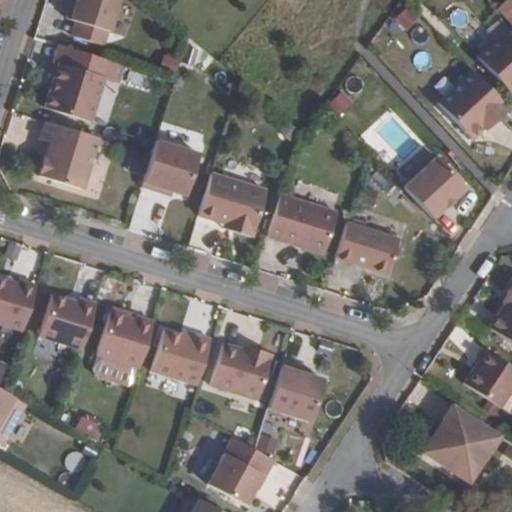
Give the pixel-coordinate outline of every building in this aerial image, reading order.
[(118,0),(72,0),(72,4),(74,4),(71,19),(79,21),(76,37),(106,46),(118,0)] [(511,2),(503,13),(511,23),(511,2)] [(405,5),(394,20),(408,30),(419,15),(405,5)] [(511,26),(478,57),(511,96),(511,95),(511,26)] [(304,43),(283,37),(266,95),(288,101),(304,43)] [(177,73),(181,58),(164,53),(160,68),(177,73)] [(107,76),(67,63),(62,78),(56,75),(47,106),(93,120),(107,76)] [(468,139),(481,127),(491,117),(494,120),(505,109),(470,72),(435,104),(468,139)] [(346,115),(367,83),(352,73),(330,105),(346,115)] [(491,117),(481,127),(483,129),(494,120),(491,117)] [(390,118),(379,128),(395,146),(406,136),(390,118)] [(96,138),(43,121),(40,139),(49,142),(38,175),(81,188),(96,138)] [(158,137),(156,142),(143,185),(160,192),(162,187),(187,194),(200,152),(158,137)] [(402,186),(430,217),(462,187),(434,157),(402,186)] [(213,172),(198,212),(223,221),(234,224),(233,230),(251,235),(266,189),(213,172)] [(335,210),(290,197),(277,238),(322,252),(335,210)] [(234,224),(223,221),(222,226),(233,230),(234,224)] [(395,238),(353,224),(342,258),(385,272),(395,238)] [(487,328),(511,344),(511,282),(503,298),(506,300),(501,308),(487,328)] [(0,330),(15,335),(30,289),(13,284),(12,288),(0,284),(0,330)] [(37,336),(80,350),(94,304),(78,299),(77,302),(49,294),(37,336)] [(506,300),(503,298),(498,307),(501,308),(506,300)] [(92,353),(137,367),(151,321),(133,315),(130,323),(124,322),(123,317),(104,311),(92,353)] [(124,313),(123,317),(124,322),(130,323),(133,315),(124,313)] [(148,371),(194,386),(208,340),(180,331),(179,334),(162,329),(148,371)] [(240,350),(219,345),(207,386),(255,401),(268,354),(240,347),(240,350)] [(511,385),(511,368),(481,348),(470,360),(473,364),(461,382),(498,407),(511,385)] [(297,369),(279,363),(265,410),(313,424),(325,382),(297,374),(297,369)] [(0,416),(11,397),(0,390),(0,416)] [(462,493),(501,434),(453,403),(443,418),(432,434),(415,460),(462,493)] [(74,430),(93,440),(101,425),(82,415),(74,430)] [(429,431),(432,434),(443,418),(438,416),(429,431)] [(259,477),(269,460),(228,437),(202,483),(240,504),(256,476),(259,477)] [(72,449),(63,463),(77,472),(86,458),(72,449)] [(217,511),(196,500),(190,511),(217,511)]
